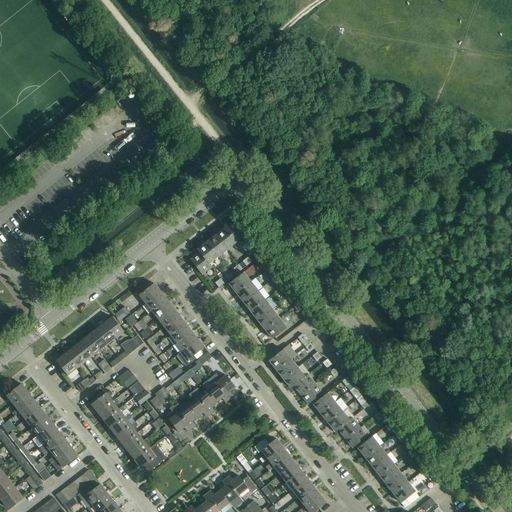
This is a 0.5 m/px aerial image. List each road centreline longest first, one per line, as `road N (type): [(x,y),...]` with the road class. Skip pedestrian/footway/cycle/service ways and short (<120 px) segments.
road 1 (tertiary): [(495,511),(242,186)]
road 2 (residential): [(358,511),(148,242)]
road 3 (track): [(511,137),(321,288)]
road 4 (residential): [(148,511),(19,344)]
road 5 (track): [(320,0),(186,101)]
road 6 (track): [(186,101),(105,0)]
road 7 (tertiary): [(52,318),(148,242)]
